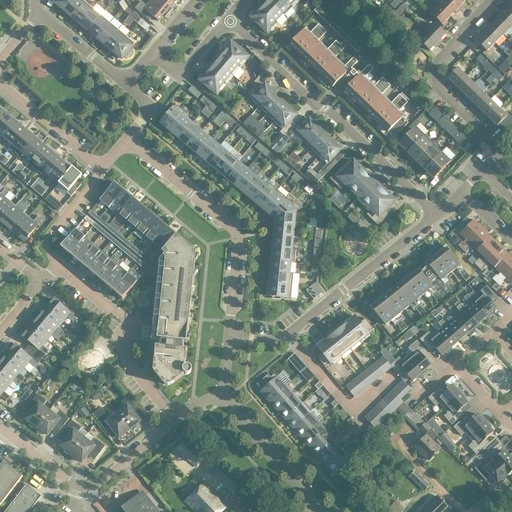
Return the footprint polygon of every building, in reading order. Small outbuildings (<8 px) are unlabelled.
[(64,10),(72,0),(57,0),(55,3),(64,10)] [(82,0),(72,0),(64,10),(72,17),(85,2),(82,0)] [(123,0),(122,0),(115,0),(119,4),(122,8),(125,4),(123,0)] [(141,15),(145,11),(158,22),(163,16),(165,18),(168,14),(151,0),(146,6),(141,2),(134,9),(141,15)] [(151,0),(168,14),(171,10),(169,9),(174,3),(170,0),(151,0)] [(270,0),(254,17),(269,31),(299,0),(270,0)] [(459,11),(448,0),(446,0),(439,7),(450,17),(454,13),(456,15),(459,11)] [(465,1),(464,0),(448,0),(459,11),(463,8),(461,5),(465,1)] [(72,17),(80,24),(93,9),(85,2),(72,17)] [(128,8),(125,4),(122,8),(124,12),(129,16),(133,12),(128,8)] [(394,12),(389,17),(394,22),(408,8),(404,4),(396,11),(395,10),(394,12)] [(389,17),(394,12),(386,5),(381,10),(389,17)] [(450,17),(439,7),(431,16),(443,28),(447,24),(445,22),(450,17)] [(89,31),(101,16),(93,9),(80,24),(89,31)] [(502,13),(499,16),(511,28),(511,26),(511,13),(508,10),(504,14),(502,13)] [(101,16),(89,31),(97,38),(110,23),(101,16)] [(492,26),(503,36),(511,28),(499,16),(495,19),(497,21),(492,26)] [(146,32),(150,27),(141,19),(137,24),(146,32)] [(110,23),(97,38),(105,45),(118,30),(110,23)] [(426,33),(438,45),(442,41),(440,39),(444,34),(434,24),(426,33)] [(373,119),(384,130),(381,133),(384,137),(388,133),(393,139),(408,124),(397,114),(407,104),(399,96),(389,106),(380,97),(390,87),(382,79),(372,89),(363,80),(373,70),(368,66),(358,76),(351,69),(357,63),(352,59),(343,69),(333,60),(343,50),(335,42),(325,52),(316,43),(326,33),(318,25),(308,35),(303,30),(285,49),(289,52),(292,49),(303,60),(300,63),(306,69),(309,66),(320,76),(317,80),(323,86),(326,82),(332,88),(338,82),(345,89),(344,91),(349,97),(346,100),(352,106),(355,103),(366,113),(363,117),(369,123),(373,119)] [(486,29),(483,33),(495,44),(503,36),(492,26),(488,30),(486,29)] [(118,30),(105,45),(113,52),(126,37),(118,30)] [(438,45),(426,33),(418,41),(428,51),(433,46),(435,48),(438,45)] [(495,44),(483,33),(480,36),(481,37),(476,43),(487,53),(495,44)] [(126,37),(113,52),(122,59),(124,57),(124,58),(126,59),(127,59),(128,59),(129,59),(130,58),(131,58),(132,57),(133,56),(133,55),(133,53),(133,52),(133,51),(133,50),(132,49),(131,48),(135,44),(126,37)] [(247,59),(231,46),(203,80),(219,93),(247,59)] [(492,67),(484,59),(480,63),(488,71),(492,67)] [(450,86),(454,89),(466,77),(457,69),(447,79),(452,84),(450,86)] [(143,82),(148,78),(158,89),(163,84),(153,73),(151,75),(146,70),(139,77),(143,82)] [(489,79),(493,82),(500,75),(496,72),(489,79)] [(503,78),(500,75),(493,82),(495,85),(503,78)] [(473,85),(466,77),(454,89),(457,93),(459,91),(464,96),(478,81),(477,81),(473,85)] [(478,81),(464,96),(468,100),(467,102),(470,105),(482,93),(486,89),(478,81)] [(259,107),(273,92),(265,84),(260,90),(256,85),(247,95),(259,107)] [(201,94),(192,87),(188,91),(197,99),(201,94)] [(273,92),(259,107),(267,114),(281,100),(273,92)] [(482,93),(470,105),(474,109),(476,107),(480,111),(490,101),(482,93)] [(200,101),(206,107),(210,102),(204,97),(200,101)] [(275,122),(289,107),(281,100),(267,114),(275,122)] [(490,101),(480,111),(485,116),(483,118),(486,121),(498,109),(490,101)] [(210,102),(206,107),(212,112),(216,108),(210,102)] [(97,104),(98,119),(111,118),(110,104),(97,104)] [(160,123),(170,131),(183,116),(186,113),(176,105),(170,112),(168,111),(162,118),(164,119),(160,123)] [(289,107),(275,122),(283,129),(280,132),(281,134),(284,137),(287,134),(296,125),(291,120),(297,115),(289,107)] [(435,107),(428,115),(432,118),(439,111),(435,107)] [(230,114),(236,119),(242,114),(235,108),(230,114)] [(498,109),(486,121),(490,125),(492,123),(497,128),(506,118),(498,109)] [(223,124),(224,122),(228,118),(222,112),(218,117),(219,117),(217,119),(223,124)] [(9,116),(7,114),(0,122),(0,134),(4,137),(17,121),(10,115),(9,116)] [(183,116),(170,131),(179,139),(192,124),(183,116)] [(444,116),(437,123),(441,127),(447,119),(444,116)] [(228,118),(224,122),(231,128),(235,123),(228,118)] [(64,126),(68,130),(74,123),(71,119),(64,126)] [(287,134),(291,138),(296,134),(304,141),(317,127),(309,119),(300,129),(296,125),(287,134)] [(406,131),(409,134),(416,127),(420,123),(416,120),(406,131)] [(24,126),(17,121),(4,137),(13,145),(26,130),(23,127),(24,126)] [(179,139),(188,147),(201,131),(192,124),(179,139)] [(453,124),(446,131),(449,135),(456,128),(453,124)] [(325,134),(317,127),(304,141),(311,149),(325,134)] [(408,153),(425,136),(416,127),(409,134),(399,144),(408,153)] [(236,132),(243,138),(246,133),(240,128),(236,132)] [(28,132),(26,130),(13,145),(18,149),(14,154),(18,157),(36,136),(29,131),(28,132)] [(201,131),(188,147),(197,154),(210,139),(201,131)] [(253,138),(246,133),(243,138),(249,143),(253,138)] [(461,133),(454,140),(458,143),(465,136),(461,133)] [(277,144),(282,139),(284,137),(281,134),(274,142),(277,144)] [(282,139),(287,143),(291,138),(287,134),(284,137),(282,139)] [(325,134),(311,149),(319,156),(333,142),(325,134)] [(36,136),(18,157),(23,161),(26,156),(31,161),(44,145),(41,143),(42,142),(36,136)] [(433,144),(425,136),(408,153),(407,155),(412,160),(414,158),(416,161),(433,144)] [(197,154),(207,162),(219,147),(210,139),(197,154)] [(333,142),(319,156),(327,164),(318,173),(322,178),(337,162),(333,158),(341,150),(333,142)] [(261,153),(265,149),(259,143),(255,148),(261,153)] [(416,161),(425,170),(442,153),(433,144),(416,161)] [(46,147),(44,145),(31,161),(36,164),(32,169),(36,173),(37,172),(54,152),(47,146),(46,147)] [(207,162),(216,170),(229,154),(219,147),(207,162)] [(265,149),(261,153),(270,161),(274,156),(265,149)] [(49,176),(62,161),(59,158),(60,157),(54,152),(37,172),(42,176),(45,172),(49,176)] [(451,161),(442,153),(425,170),(434,178),(451,161)] [(216,170),(225,177),(238,162),(229,154),(216,170)] [(9,160),(4,156),(0,160),(0,161),(5,166),(9,160)] [(283,164),(274,156),(270,161),(279,169),(283,164)] [(350,188),(365,173),(355,164),(354,165),(348,159),(330,179),(341,189),(346,184),(350,188)] [(49,176),(59,184),(72,167),(65,161),(64,163),(62,161),(49,176)] [(225,177),(234,185),(247,170),(238,162),(225,177)] [(283,164),(279,169),(286,174),(289,170),(283,164)] [(18,177),(22,171),(17,167),(12,172),(18,177)] [(72,167),(59,184),(68,191),(66,193),(71,197),(81,184),(77,181),(82,175),(72,167)] [(313,177),(317,170),(310,167),(307,173),(313,177)] [(234,185),(243,193),(256,177),(247,170),(234,185)] [(28,176),(22,171),(18,177),(23,181),(28,176)] [(365,173),(350,188),(359,196),(374,182),(365,173)] [(291,179),(298,184),(301,180),(295,174),(291,179)] [(256,177),(243,193),(253,201),(265,185),(256,177)] [(308,185),(301,180),(298,184),(304,190),(308,185)] [(31,187),(36,192),(41,187),(35,182),(31,187)] [(253,201),(262,208),(277,190),(268,182),(265,185),(253,201)] [(374,182),(359,196),(368,205),(383,190),(374,182)] [(114,183),(109,189),(106,192),(100,200),(109,207),(123,190),(114,183)] [(46,191),(41,187),(36,192),(41,196),(46,191)] [(0,214),(10,203),(4,198),(10,192),(6,189),(1,195),(0,195),(0,194),(0,214)] [(109,207),(118,215),(132,198),(123,190),(109,207)] [(277,190),(262,208),(272,216),(272,215),(286,198),(277,190)] [(383,190),(368,205),(372,209),(367,215),(378,225),(396,206),(391,201),(392,199),(383,190)] [(45,200),(55,208),(59,211),(63,206),(50,194),(45,200)] [(334,204),(338,200),(334,196),(330,200),(334,204)] [(118,215),(127,222),(141,205),(132,198),(118,215)] [(272,216),(276,219),(296,211),(303,208),(294,201),(293,203),(286,198),(272,215),(272,216)] [(338,200),(334,204),(339,208),(343,204),(338,200)] [(0,214),(0,221),(6,226),(24,204),(20,201),(15,207),(10,203),(0,214)] [(15,234),(28,218),(23,214),(28,207),(24,204),(6,226),(15,234)] [(127,222),(135,229),(150,212),(141,205),(127,222)] [(97,221),(100,218),(91,211),(88,214),(97,221)] [(276,219),(276,223),(275,224),(294,226),(296,211),(276,219)] [(158,220),(150,212),(135,229),(144,237),(158,220)] [(352,222),(356,218),(352,213),(348,217),(352,222)] [(28,218),(15,234),(24,242),(38,226),(37,226),(42,219),(38,216),(33,222),(28,218)] [(93,227),(95,224),(86,216),(84,219),(93,227)] [(100,218),(97,221),(106,229),(109,226),(100,218)] [(356,218),(352,222),(357,226),(361,222),(356,218)] [(144,237),(153,244),(167,227),(158,220),(144,237)] [(461,250),(482,229),(478,225),(477,225),(473,221),(459,235),(465,241),(463,243),(462,242),(458,246),(461,250)] [(274,223),(273,236),(293,238),(294,226),(275,224),(276,223),(274,223)] [(95,224),(93,227),(102,234),(104,231),(95,224)] [(109,226),(106,229),(115,236),(117,233),(109,226)] [(153,244),(162,252),(176,235),(167,227),(153,244)] [(470,246),(476,252),(490,238),(485,233),(486,233),(482,229),(461,250),(466,253),(469,249),(468,248),(470,246)] [(60,247),(69,255),(84,238),(74,230),(60,247)] [(104,231),(102,234),(110,241),(113,238),(104,231)] [(124,243),(126,240),(117,233),(115,236),(124,243)] [(162,252),(195,256),(196,251),(176,235),(162,252)] [(292,250),(292,249),(293,238),(273,236),(272,248),(292,250)] [(69,255),(78,262),(93,245),(84,238),(69,255)] [(113,238),(110,241),(119,249),(122,246),(113,238)] [(476,252),(482,257),(480,260),(479,258),(474,264),(477,268),(499,245),(495,241),(494,242),(490,238),(476,252)] [(126,240),(124,243),(132,251),(135,248),(126,240)] [(93,245),(78,262),(87,269),(101,252),(93,245)] [(503,249),(499,245),(477,268),(481,272),(486,266),(485,265),(488,263),(493,268),(507,255),(503,250),(503,249)] [(122,246),(119,249),(128,256),(130,253),(122,246)] [(135,248),(132,251),(141,258),(144,255),(135,248)] [(272,248),(271,260),(291,262),(295,263),(296,250),(292,249),(292,250),(272,248)] [(428,264),(429,265),(438,277),(445,286),(450,282),(445,277),(456,269),(460,274),(465,270),(447,248),(428,264)] [(87,269),(96,277),(110,260),(101,252),(87,269)] [(164,268),(194,271),(195,256),(162,252),(164,254),(163,256),(165,258),(164,268)] [(130,253),(128,256),(136,263),(139,260),(130,253)] [(144,255),(141,258),(150,266),(152,263),(144,255)] [(493,268),(499,274),(497,277),(496,275),(492,280),(496,283),(511,266),(511,258),(511,259),(507,255),(493,268)] [(110,260),(96,277),(104,284),(119,267),(110,260)] [(139,260),(136,263),(145,271),(148,268),(139,260)] [(290,273),(291,262),(271,260),(270,272),(290,274),(290,273)] [(430,283),(435,280),(438,277),(429,265),(421,272),(430,283)] [(511,266),(496,283),(500,287),(503,283),(503,282),(505,279),(511,285),(511,284),(511,266)] [(104,284),(113,291),(127,274),(119,267),(104,284)] [(164,268),(163,283),(192,286),(194,271),(164,268)] [(397,325),(401,321),(404,319),(400,314),(410,306),(414,311),(415,310),(420,306),(423,304),(419,299),(429,291),(433,296),(437,292),(436,291),(433,287),(430,283),(421,272),(420,270),(372,308),(386,325),(391,321),(395,326),(397,325)] [(270,272),(268,284),(292,286),(294,274),(290,273),(290,274),(270,272)] [(127,274),(113,291),(122,299),(136,282),(127,274)] [(474,302),(486,317),(488,318),(493,314),(491,312),(496,309),(492,305),(497,300),(483,284),(482,284),(477,277),(468,285),(479,298),(474,302)] [(161,298),(191,301),(192,286),(163,283),(161,298)] [(281,299),(282,298),(291,298),(292,286),(268,284),(267,296),(272,297),(272,299),(281,299)] [(310,287),(318,297),(322,293),(314,284),(310,287)] [(511,290),(506,285),(497,296),(504,301),(511,291),(511,290)] [(313,301),(318,297),(310,287),(305,291),(313,301)] [(464,298),(470,305),(465,310),(477,325),(486,317),(474,302),(468,295),(464,298)] [(161,298),(159,313),(189,316),(191,301),(161,298)] [(47,309),(62,322),(67,317),(73,322),(76,318),(70,313),(55,300),(47,309)] [(461,314),(456,318),(468,332),(468,333),(470,334),(474,330),(473,328),(477,325),(465,310),(460,304),(456,308),(461,314)] [(435,311),(438,315),(444,310),(441,306),(435,311)] [(39,318),(61,337),(64,333),(58,328),(62,322),(47,309),(39,318)] [(158,328),(188,331),(189,316),(159,313),(158,328)] [(315,345),(317,348),(322,353),(317,357),(325,368),(330,364),(332,367),(370,336),(368,333),(374,329),(365,318),(360,323),(354,315),(345,323),(344,322),(315,345)] [(31,327),(47,341),(51,335),(58,341),(61,337),(39,318),(31,327)] [(468,332),(456,318),(447,326),(459,340),(468,333),(468,332)] [(443,329),(438,333),(438,334),(450,348),(451,348),(459,340),(447,326),(442,320),(438,324),(443,329)] [(35,355),(42,360),(49,351),(43,346),(47,341),(31,327),(23,337),(39,350),(35,355)] [(155,348),(153,370),(153,371),(153,372),(154,372),(161,381),(163,384),(167,385),(171,385),(174,383),(183,375),(186,375),(189,374),(190,372),(190,370),(190,368),(187,366),(184,366),(186,349),(183,349),(183,342),(186,342),(188,331),(158,328),(157,339),(160,339),(158,348),(155,348)] [(438,334),(438,333),(436,332),(431,336),(428,332),(420,340),(428,350),(433,346),(441,356),(446,352),(447,354),(452,349),(451,348),(450,348),(438,334)] [(412,353),(407,357),(422,375),(427,371),(426,369),(430,366),(422,356),(426,352),(416,341),(408,349),(412,353)] [(8,355),(24,368),(28,363),(34,368),(37,364),(42,360),(35,355),(32,359),(16,346),(8,355)] [(0,364),(22,383),(25,379),(19,374),(24,368),(8,355),(0,364)] [(382,357),(378,361),(387,372),(392,368),(390,366),(382,357)] [(390,366),(392,368),(399,376),(403,371),(412,382),(416,378),(418,379),(422,375),(407,357),(402,362),(399,358),(390,366)] [(378,361),(373,365),(382,375),(387,372),(378,361)] [(47,373),(51,364),(45,362),(41,370),(47,373)] [(0,364),(0,379),(8,387),(13,381),(19,387),(22,383),(0,364)] [(296,370),(299,374),(306,368),(303,364),(296,370)] [(373,365),(368,369),(378,379),(382,375),(373,365)] [(373,383),(378,379),(368,369),(364,372),(373,383)] [(364,372),(359,376),(368,386),(373,383),(364,372)] [(268,401),(286,386),(278,376),(277,378),(274,375),(267,381),(270,384),(260,392),(268,401)] [(359,376),(355,380),(364,390),(368,386),(359,376)] [(8,387),(0,379),(0,395),(0,396),(1,396),(7,401),(10,397),(4,392),(8,387)] [(350,383),(359,394),(364,390),(355,380),(350,383)] [(397,387),(405,395),(411,390),(402,381),(397,387)] [(359,394),(350,383),(345,387),(354,398),(359,394)] [(88,389),(93,395),(99,390),(94,384),(88,389)] [(443,409),(461,393),(457,388),(455,389),(452,385),(442,394),(438,390),(428,398),(436,407),(439,404),(443,409)] [(286,386),(268,401),(276,410),(294,395),(297,392),(295,391),(293,390),(291,391),(286,386)] [(322,386),(318,390),(315,393),(318,396),(321,397),(324,400),(330,394),(322,386)] [(397,387),(392,391),(401,400),(405,395),(397,387)] [(403,402),(401,400),(392,391),(387,396),(398,407),(403,402)] [(461,393),(443,409),(447,413),(444,416),(451,425),(461,416),(458,412),(468,403),(464,399),(465,398),(461,393)] [(26,419),(37,428),(50,411),(43,406),(47,401),(38,394),(29,406),(33,410),(26,419)] [(302,404),(294,395),(276,410),(284,419),(302,404)] [(387,396),(383,400),(394,411),(396,409),(398,407),(387,396)] [(123,408),(117,414),(130,430),(140,421),(133,412),(138,408),(128,397),(119,404),(123,408)] [(378,405),(389,416),(394,411),(383,400),(378,405)] [(284,419),(292,428),(310,413),(313,410),(311,408),(309,408),(304,402),(303,404),(302,404),(284,419)] [(403,402),(398,407),(396,409),(404,417),(411,411),(404,404),(403,402)] [(378,405),(374,409),(385,420),(389,416),(378,405)] [(119,439),(130,430),(117,414),(110,419),(101,408),(92,415),(107,433),(112,429),(119,439)] [(374,409),(369,414),(380,425),(385,420),(374,409)] [(50,411),(37,428),(48,436),(55,427),(60,431),(69,419),(60,411),(56,416),(50,411)] [(318,422),(310,413),(292,428),(300,437),(318,422)] [(354,422),(346,413),(341,417),(340,418),(345,423),(346,422),(349,426),(354,422)] [(365,418),(372,425),(376,429),(380,425),(369,414),(365,418)] [(482,417),(481,419),(477,414),(467,423),(463,419),(453,427),(461,436),(464,433),(469,438),(487,422),(482,417)] [(61,446),(72,455),(84,438),(78,433),(81,428),(72,421),(63,433),(68,437),(61,446)] [(300,437),(308,446),(326,431),(318,422),(300,437)] [(483,448),(487,446),(483,441),(493,432),(489,428),(491,427),(487,422),(469,438),(473,442),(468,446),(476,455),(483,448)] [(424,424),(419,429),(425,435),(430,430),(424,424)] [(379,433),(376,429),(372,425),(363,434),(371,442),(379,433)] [(334,440),(326,431),(308,446),(316,455),(334,440)] [(442,443),(448,437),(445,433),(439,439),(442,443)] [(415,447),(429,460),(440,449),(432,441),(427,436),(415,447)] [(84,438),(72,455),(82,463),(90,453),(96,458),(105,446),(95,438),(91,443),(84,438)] [(496,438),(487,446),(483,448),(494,461),(507,475),(507,476),(511,472),(511,461),(504,451),(499,456),(495,451),(502,445),(500,442),(496,438)] [(205,458),(184,439),(176,449),(196,467),(205,458)] [(340,446),(334,440),(316,455),(324,464),(342,449),(346,445),(343,442),(340,446)] [(454,443),(447,449),(451,453),(457,447),(454,443)] [(350,458),(342,449),(324,464),(332,474),(342,465),(345,468),(352,462),(349,459),(350,458)] [(494,461),(489,466),(484,460),(475,468),(484,478),(489,474),(497,484),(499,483),(500,484),(505,480),(504,479),(507,476),(507,475),(494,461)] [(10,467),(7,472),(0,467),(0,466),(0,506),(23,477),(10,467)] [(409,477),(423,492),(430,486),(415,471),(409,477)] [(221,511),(226,508),(203,484),(184,502),(193,511),(221,511)] [(27,485),(11,505),(5,511),(29,511),(40,499),(40,495),(27,485)] [(136,498),(123,508),(125,511),(158,511),(157,511),(158,510),(150,501),(144,494),(137,500),(136,498)] [(405,511),(411,507),(403,500),(400,503),(392,495),(382,507),(387,511),(405,511)] [(447,511),(450,510),(436,497),(421,511),(447,511)] [(240,511),(243,509),(237,502),(232,508),(235,511),(240,511)]
